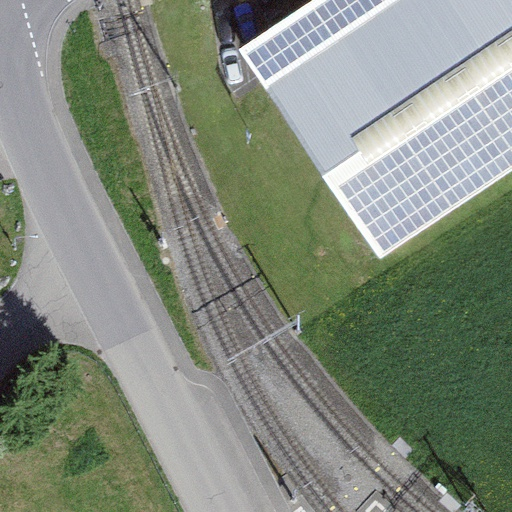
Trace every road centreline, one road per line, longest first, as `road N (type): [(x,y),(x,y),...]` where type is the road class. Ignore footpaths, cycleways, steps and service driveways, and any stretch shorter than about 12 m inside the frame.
road 1 (tertiary): [(95,273),(218,511)]
road 2 (tertiary): [(95,273),(38,155),(0,43)]
